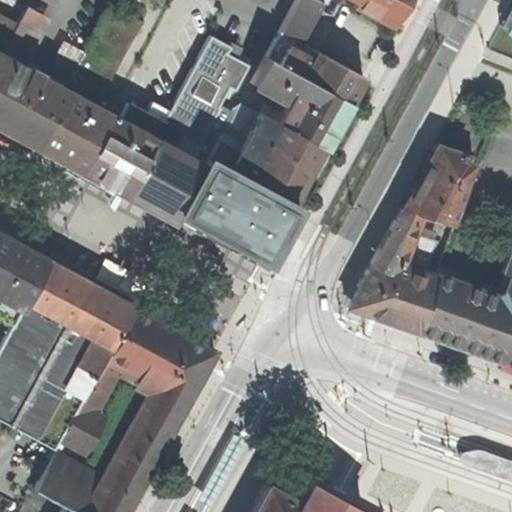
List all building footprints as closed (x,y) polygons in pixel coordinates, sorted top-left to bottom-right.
[(0,116),(34,134),(62,82),(37,68),(39,64),(26,57),(24,61),(15,56),(42,8),(32,2),(28,0),(24,0),(16,16),(0,45),(0,116)] [(79,159),(107,106),(101,103),(112,83),(104,79),(140,13),(116,0),(106,0),(62,82),(34,134),(79,159)] [(289,0),(278,22),(304,36),(320,5),(316,3),(317,0),(289,0)] [(364,0),(392,15),(400,0),(364,0)] [(511,0),(508,0),(501,14),(509,18),(507,21),(511,23),(511,0)] [(0,45),(16,16),(5,10),(7,8),(0,4),(0,45)] [(278,22),(265,47),(349,94),(363,68),(304,36),(278,22)] [(211,135),(229,103),(219,98),(231,77),(238,81),(251,58),(226,44),(229,38),(209,27),(168,102),(123,183),(171,209),(174,203),(203,150),(211,135)] [(324,139),(349,94),(265,47),(262,51),(250,75),(280,91),(285,80),(292,84),(276,113),(320,137),(324,139)] [(123,183),(168,102),(151,92),(144,104),(125,94),(116,111),(107,106),(79,159),(123,183)] [(240,94),(229,103),(211,135),(233,147),(258,103),(240,94)] [(289,194),(320,137),(276,113),(258,103),(233,147),(226,162),(203,150),(174,203),(264,252),(294,197),(289,194)] [(437,132),(402,196),(420,203),(456,216),(464,193),(479,153),(469,149),(471,145),(437,132)] [(211,135),(203,150),(226,162),(233,147),(211,135)] [(420,203),(402,196),(347,295),(418,320),(439,263),(430,259),(426,257),(423,267),(399,258),(413,221),(420,203)] [(0,298),(16,307),(50,246),(0,218),(0,298)] [(441,231),(413,221),(399,258),(423,267),(426,257),(430,259),(441,231)] [(418,320),(502,351),(511,323),(511,238),(503,263),(511,266),(505,280),(499,284),(439,263),(418,320)] [(50,246),(16,307),(0,337),(0,406),(14,414),(93,269),(50,246)] [(136,292),(93,269),(14,414),(57,437),(60,431),(113,335),(136,292)] [(113,335),(130,344),(168,364),(133,429),(128,438),(156,453),(218,337),(136,292),(113,335)] [(511,323),(502,351),(511,354),(511,323)] [(113,335),(60,431),(84,444),(88,438),(106,405),(99,401),(130,344),(113,335)] [(58,437),(36,476),(68,492),(105,511),(122,511),(156,453),(128,438),(133,429),(126,425),(105,463),(58,437)] [(462,454),(462,458),(463,462),(467,465),(511,479),(511,458),(481,447),(470,449),(464,451),(462,454)] [(296,501),(263,483),(247,511),(370,511),(373,507),(311,473),(296,501)] [(105,511),(68,492),(57,511),(105,511)]
